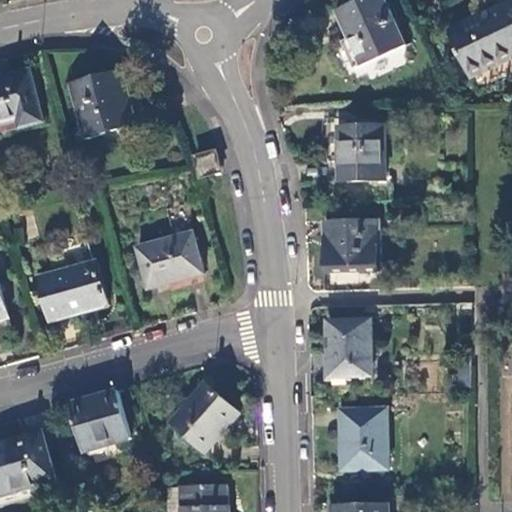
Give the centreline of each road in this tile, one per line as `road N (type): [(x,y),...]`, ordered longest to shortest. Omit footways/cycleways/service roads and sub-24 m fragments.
road 1 (tertiary): [(279,326),(277,238),(258,120),(204,34)]
road 2 (residential): [(0,400),(279,326)]
road 3 (tertiary): [(204,34),(144,15),(0,33)]
road 4 (tertiary): [(286,511),(279,326)]
